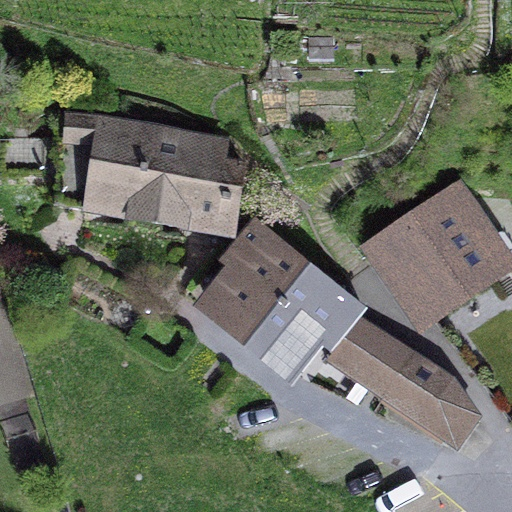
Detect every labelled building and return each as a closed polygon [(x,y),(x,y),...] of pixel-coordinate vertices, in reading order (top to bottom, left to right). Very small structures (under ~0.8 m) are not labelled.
[(330,44),(312,44),(312,61),(330,61),(330,44)] [(90,199),(88,214),(233,233),(235,222),(241,177),(242,167),(222,164),(224,142),(64,121),(54,195),(90,199)] [(0,176),(46,176),(46,140),(0,140),(0,176)] [(52,210),(88,214),(90,199),(54,195),(52,210)] [(459,228),(443,205),(372,253),(421,326),(507,268),(473,218),(459,228)] [(233,270),(204,305),(249,342),(309,269),(255,225),(224,263),(233,270)] [(327,340),(335,347),(363,313),(309,269),(249,342),(295,379),(327,340)] [(361,321),(333,362),(385,398),(413,357),(361,321)] [(476,416),(453,383),(413,357),(385,398),(454,446),(476,416)]
